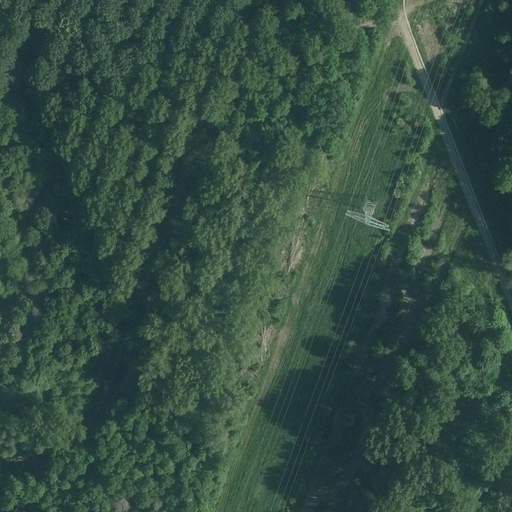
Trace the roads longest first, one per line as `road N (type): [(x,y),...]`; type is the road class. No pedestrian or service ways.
road 1 (unknown): [(410,30),(383,20),(360,24),(227,83),(209,109),(85,428),(0,456)]
road 2 (track): [(511,311),(404,28)]
